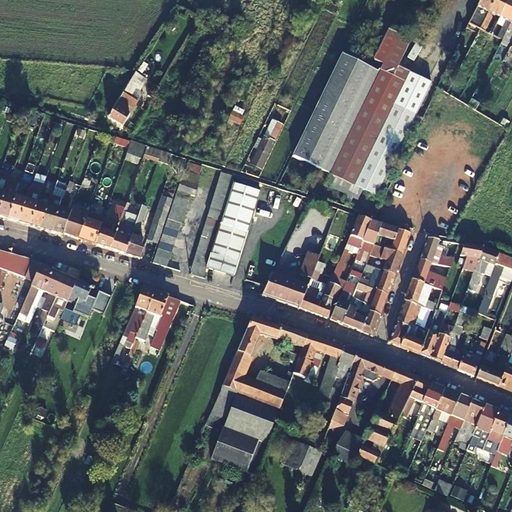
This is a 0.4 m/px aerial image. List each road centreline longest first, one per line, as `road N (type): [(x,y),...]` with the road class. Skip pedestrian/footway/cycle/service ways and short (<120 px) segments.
road 1 (residential): [(377,351),(0,235)]
road 2 (residential): [(511,403),(377,351)]
road 3 (residential): [(418,231),(377,351)]
